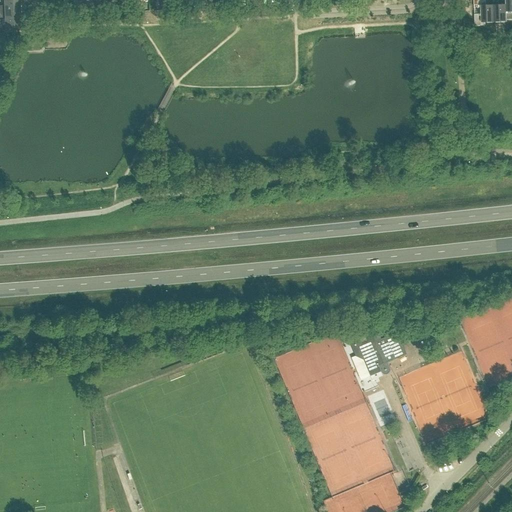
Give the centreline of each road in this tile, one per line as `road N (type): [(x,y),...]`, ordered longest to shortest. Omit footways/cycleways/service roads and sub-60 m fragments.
road 1 (primary): [(511,211),(0,257)]
road 2 (primary): [(0,289),(511,245)]
road 3 (residential): [(422,2),(319,14),(291,0)]
road 4 (unclassified): [(420,511),(511,419)]
